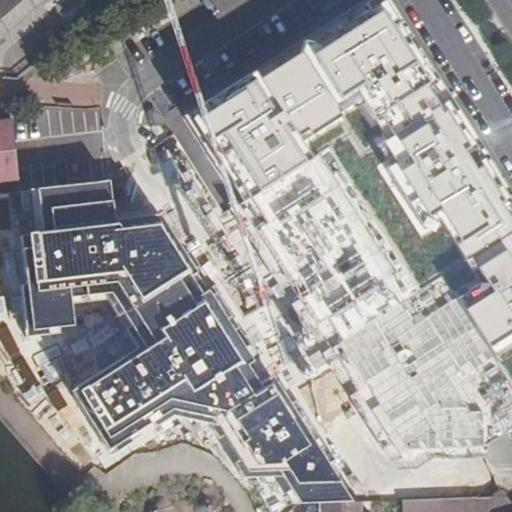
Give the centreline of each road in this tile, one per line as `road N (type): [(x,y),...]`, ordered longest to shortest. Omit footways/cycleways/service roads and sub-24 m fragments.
road 1 (residential): [(285,0),(126,101),(135,167),(194,233),(319,216)]
road 2 (residential): [(511,494),(319,216)]
road 3 (unknown): [(400,170),(374,0)]
